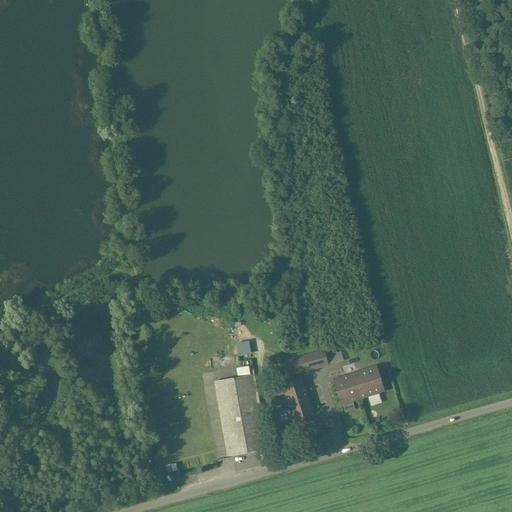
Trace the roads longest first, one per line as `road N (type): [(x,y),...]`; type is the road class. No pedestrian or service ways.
road 1 (unclassified): [(136,511),(511,402)]
road 2 (track): [(458,0),(511,229)]
road 3 (track): [(165,503),(138,316)]
